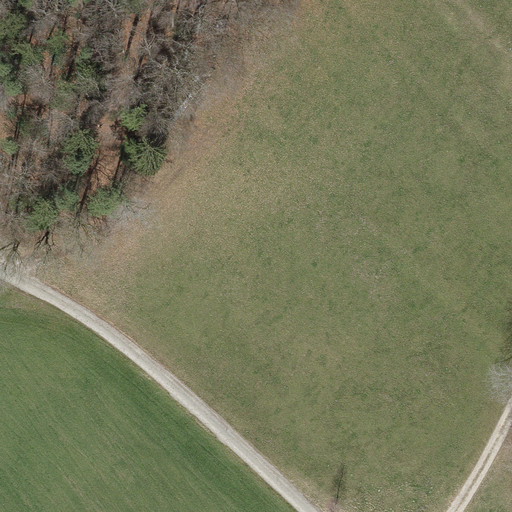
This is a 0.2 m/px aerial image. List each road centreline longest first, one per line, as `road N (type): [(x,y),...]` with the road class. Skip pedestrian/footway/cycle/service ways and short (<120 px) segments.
road 1 (track): [(0,275),(108,337),(304,511)]
road 2 (track): [(453,511),(511,395)]
